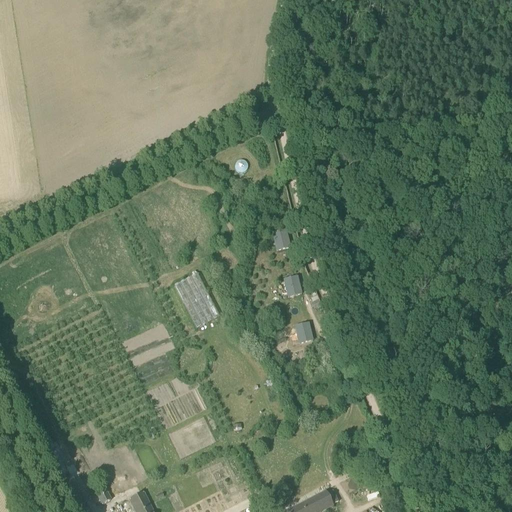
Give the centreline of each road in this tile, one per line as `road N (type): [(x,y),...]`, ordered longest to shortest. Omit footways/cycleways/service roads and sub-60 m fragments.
road 1 (track): [(419,511),(317,276),(275,107)]
road 2 (track): [(0,245),(275,107)]
